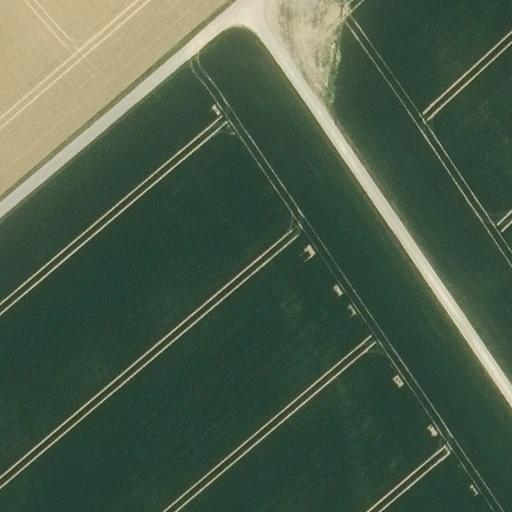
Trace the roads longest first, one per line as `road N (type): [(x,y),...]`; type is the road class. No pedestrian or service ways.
road 1 (track): [(240,1),(511,402)]
road 2 (track): [(241,0),(0,200)]
